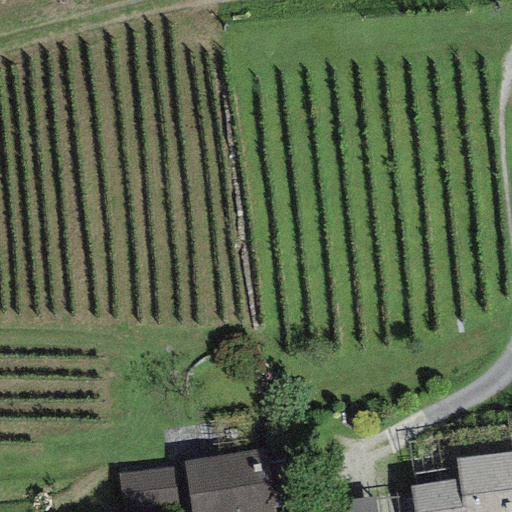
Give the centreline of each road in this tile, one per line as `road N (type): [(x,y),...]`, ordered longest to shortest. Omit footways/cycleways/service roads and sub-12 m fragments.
road 1 (track): [(177,0),(0,43)]
road 2 (track): [(0,334),(112,337),(165,357)]
